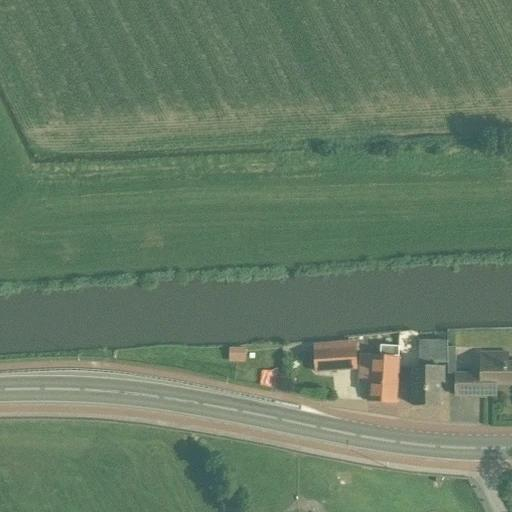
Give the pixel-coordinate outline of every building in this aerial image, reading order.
[(412,368),(412,405),(439,405),(439,382),(443,382),(443,368),(432,368),(432,362),(448,362),(448,350),(448,333),(433,333),(433,342),(419,342),(419,368),(412,368)] [(357,370),(355,342),(315,345),(316,373),(357,370)] [(368,400),(395,402),(399,347),(381,346),(380,358),(361,357),(359,382),(369,382),(368,400)] [(246,364),(246,350),(230,349),(229,363),(246,364)] [(511,385),(511,363),(508,363),(508,353),(482,353),(482,375),(456,375),(456,376),(456,396),(497,396),(497,385),(511,385)]
